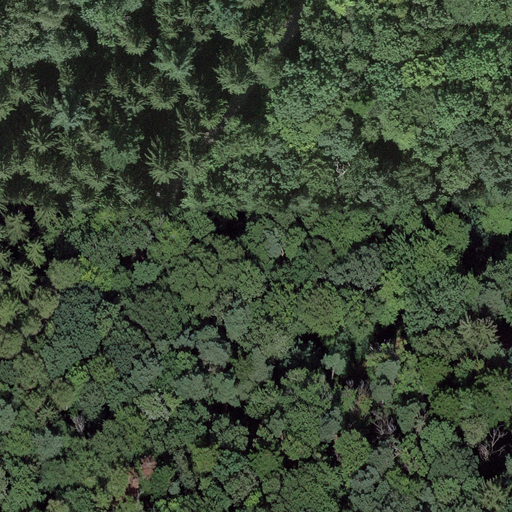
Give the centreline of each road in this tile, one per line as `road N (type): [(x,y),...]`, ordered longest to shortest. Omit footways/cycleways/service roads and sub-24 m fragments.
road 1 (track): [(92,511),(380,360),(511,266)]
road 2 (track): [(0,348),(145,220),(309,0)]
road 3 (track): [(145,220),(0,203)]
